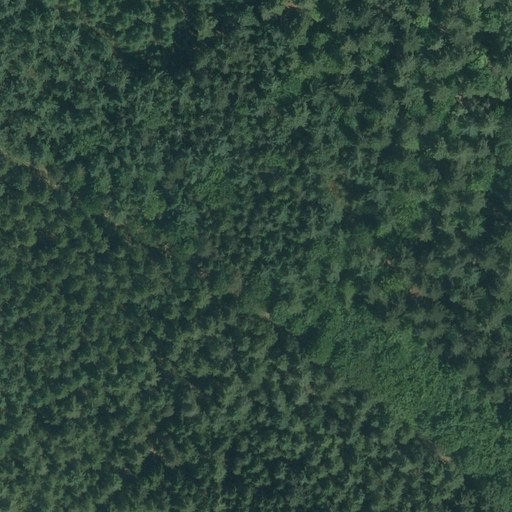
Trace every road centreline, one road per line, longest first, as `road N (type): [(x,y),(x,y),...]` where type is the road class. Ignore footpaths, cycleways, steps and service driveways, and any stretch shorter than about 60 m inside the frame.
road 1 (track): [(511,491),(465,441),(283,302),(0,135)]
road 2 (track): [(39,163),(121,93),(259,0)]
